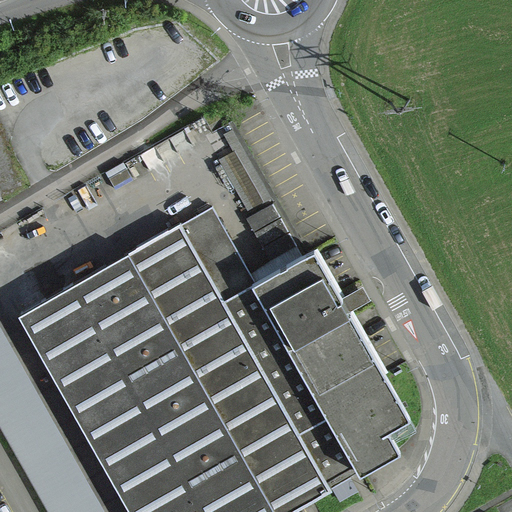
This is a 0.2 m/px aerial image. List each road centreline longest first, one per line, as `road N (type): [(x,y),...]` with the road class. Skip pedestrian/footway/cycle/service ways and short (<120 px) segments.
road 1 (residential): [(280,30),(298,103),(450,371),(453,441),(421,501),(403,511)]
road 2 (unknown): [(0,268),(174,175),(214,186),(256,258)]
road 3 (unknown): [(0,130),(137,54),(157,55),(175,70),(194,103)]
road 4 (unknown): [(108,511),(0,325)]
